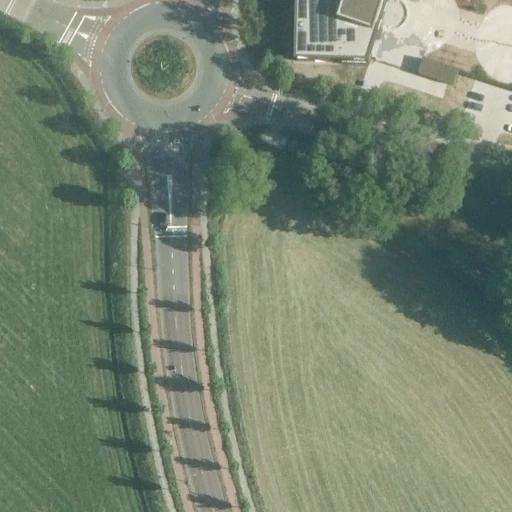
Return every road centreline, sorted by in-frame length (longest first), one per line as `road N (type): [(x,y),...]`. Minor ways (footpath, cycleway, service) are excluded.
road 1 (tertiary): [(214,511),(187,403),(170,218)]
road 2 (residential): [(299,112),(511,164)]
road 3 (residential): [(118,51),(9,0)]
